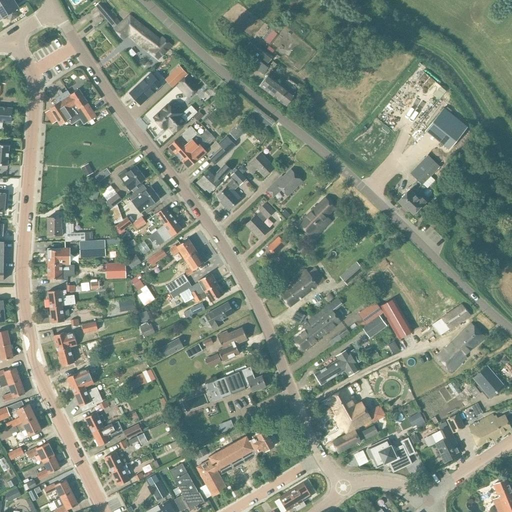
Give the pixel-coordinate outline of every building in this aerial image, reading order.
[(0,13),(3,18),(19,8),(13,0),(10,0),(0,6),(0,13)] [(149,51),(158,59),(172,45),(163,37),(160,40),(130,15),(121,23),(101,1),(95,6),(114,29),(123,39),(124,38),(128,35),(134,40),(148,52),(149,51)] [(264,40),(270,46),(279,35),(278,34),(276,33),(272,30),(264,40)] [(249,42),(244,49),(265,66),(271,58),(249,42)] [(179,66),(165,80),(173,88),(187,74),(179,66)] [(140,104),(161,85),(151,74),(130,93),(140,104)] [(189,97),(199,88),(188,75),(177,85),(189,97)] [(267,75),(265,78),(259,86),(286,106),(294,96),(282,86),(276,82),(267,75)] [(53,108),(50,109),(52,113),(57,120),(58,122),(60,125),(63,123),(68,120),(71,125),(74,123),(79,120),(80,119),(83,125),(87,123),(89,121),(90,123),(92,125),(95,123),(92,119),(96,117),(87,103),(88,103),(79,89),(70,95),(67,91),(62,94),(61,91),(58,93),(60,96),(55,99),(58,104),(53,108)] [(178,107),(174,111),(168,105),(154,119),(164,129),(168,125),(174,132),(184,122),(179,117),(183,113),(178,107)] [(0,128),(1,128),(2,122),(11,123),(12,109),(0,107),(0,128)] [(218,108),(207,118),(211,121),(221,112),(218,108)] [(425,130),(449,150),(467,127),(443,108),(425,130)] [(198,110),(192,116),(193,117),(197,122),(204,116),(198,110)] [(241,122),(229,133),(230,133),(234,139),(236,140),(248,129),(241,122)] [(181,134),(176,140),(169,146),(175,154),(198,134),(191,126),(189,128),(182,135),(181,134)] [(198,133),(198,134),(175,154),(182,161),(211,135),(207,130),(201,136),(198,133)] [(211,135),(182,161),(189,168),(196,162),(206,152),(204,150),(215,139),(211,135)] [(221,147),(213,154),(214,156),(210,159),(215,164),(236,145),(227,135),(218,143),(221,147)] [(208,149),(213,154),(221,147),(218,143),(216,141),(208,149)] [(0,164),(8,165),(9,145),(0,144),(0,164)] [(261,153),(253,160),(246,167),(252,174),(257,169),(264,177),(274,167),(261,153)] [(423,184),(439,166),(427,155),(411,173),(423,184)] [(86,178),(93,173),(88,164),(81,168),(86,178)] [(209,192),(226,174),(230,170),(225,165),(220,169),(215,175),(209,169),(198,181),(209,192)] [(238,170),(243,174),(247,170),(242,165),(238,170)] [(126,171),(120,175),(118,176),(129,191),(136,186),(145,179),(135,167),(127,173),(126,171)] [(245,179),(237,170),(231,176),(239,185),(245,179)] [(281,176),(274,183),(267,190),(273,197),(281,189),(287,195),(302,181),(290,170),(285,175),(286,176),(283,178),(281,176)] [(98,173),(93,177),(97,182),(102,178),(98,173)] [(238,186),(232,180),(226,186),(227,187),(218,196),(224,202),(222,204),(228,210),(241,198),(234,190),(238,186)] [(103,192),(103,193),(105,199),(107,202),(106,202),(109,210),(113,208),(122,200),(117,194),(111,186),(103,192)] [(133,199),(134,200),(132,200),(141,212),(159,199),(151,187),(142,194),(141,193),(133,199)] [(92,190),(89,199),(96,201),(99,192),(92,190)] [(410,190),(405,194),(398,201),(403,206),(404,205),(413,214),(426,202),(420,197),(420,198),(410,190)] [(325,198),(318,205),(299,224),(313,239),(331,221),(327,217),(336,208),(325,198)] [(275,212),(266,203),(258,210),(260,212),(256,216),(256,215),(246,225),(259,239),(269,230),(262,223),(266,219),(267,219),(275,212)] [(157,213),(147,220),(151,226),(148,229),(152,234),(157,231),(156,230),(173,218),(165,207),(157,213)] [(285,210),(281,213),(287,219),(290,215),(285,210)] [(142,217),(134,223),(138,229),(146,223),(142,217)] [(62,218),(58,218),(48,218),(48,235),(65,235),(65,242),(80,241),(93,240),(92,233),(70,233),(70,224),(62,224),(62,218)] [(127,218),(117,226),(121,231),(131,223),(127,218)] [(161,236),(155,240),(159,245),(164,242),(173,235),(182,230),(173,218),(156,230),(157,231),(161,236)] [(360,231),(352,237),(356,243),(364,237),(360,231)] [(121,234),(123,240),(131,238),(129,232),(121,234)] [(285,243),(278,236),(267,247),(273,254),(285,243)] [(119,239),(93,240),(80,241),(81,258),(105,257),(105,246),(119,246),(119,239)] [(183,259),(196,251),(188,239),(176,246),(175,245),(170,249),(173,255),(178,252),(183,259)] [(129,241),(123,245),(127,251),(133,247),(132,247),(129,242),(129,241)] [(69,265),(69,248),(61,248),(61,250),(48,250),(48,265),(69,265)] [(154,255),(148,260),(153,267),(156,265),(155,262),(158,260),(159,259),(167,254),(163,249),(156,254),(154,255)] [(196,251),(183,259),(189,268),(185,271),(188,276),(193,272),(192,271),(204,263),(196,251)] [(126,262),(131,269),(141,262),(136,255),(126,262)] [(348,269),(339,276),(348,286),(365,271),(356,261),(348,269)] [(126,263),(106,263),(107,279),(126,278),(126,263)] [(69,265),(48,265),(48,279),(61,279),(65,279),(65,276),(72,276),(72,265),(69,265)] [(290,307),(298,301),(324,280),(315,268),(308,273),(306,270),(290,282),(292,285),(280,295),(290,307)] [(174,289),(170,293),(173,298),(180,294),(182,298),(185,303),(193,298),(217,284),(211,273),(202,278),(198,281),(199,283),(192,287),(189,281),(179,287),(174,289)] [(176,282),(172,285),(174,289),(179,287),(189,281),(184,274),(174,280),(176,282)] [(137,276),(131,280),(136,288),(142,284),(137,276)] [(217,284),(193,298),(196,302),(207,296),(211,302),(215,300),(223,295),(217,284)] [(142,292),(137,295),(144,306),(155,299),(146,285),(140,289),(142,292)] [(48,292),(50,307),(61,306),(62,307),(75,305),(74,295),(65,296),(65,294),(61,295),(60,290),(48,292)] [(330,293),(323,299),(327,303),(334,298),(330,293)] [(133,299),(119,302),(120,312),(134,310),(133,299)] [(307,322),(306,320),(301,324),(306,330),(294,339),(302,351),(341,321),(334,312),(342,305),(337,299),(307,322)] [(394,299),(380,307),(399,339),(413,331),(394,299)] [(228,302),(205,315),(213,329),(222,323),(221,320),(234,313),(228,302)] [(375,302),(358,314),(366,325),(379,315),(383,313),(375,302)] [(202,303),(190,309),(183,312),(186,318),(205,309),(202,303)] [(450,329),(470,315),(461,305),(435,323),(441,330),(447,325),(450,329)] [(61,306),(50,307),(52,323),(63,322),(63,316),(69,315),(69,309),(62,310),(62,307),(61,306)] [(294,310),(290,318),(300,323),(304,314),(294,310)] [(146,312),(139,315),(142,322),(150,319),(146,312)] [(366,325),(362,328),(369,338),(387,326),(379,315),(366,325)] [(96,321),(82,325),(84,333),(85,333),(96,331),(98,330),(96,321)] [(150,322),(139,327),(144,338),(155,332),(150,322)] [(471,323),(464,330),(446,349),(439,359),(453,372),(467,358),(466,357),(485,337),(471,323)] [(227,331),(217,335),(222,348),(218,349),(223,362),(231,358),(240,354),(235,344),(238,343),(247,339),(242,328),(228,334),(227,331)] [(0,346),(10,344),(7,330),(0,331),(0,346)] [(64,332),(63,333),(54,335),(58,351),(69,348),(77,345),(74,332),(65,335),(64,332)] [(184,348),(179,338),(161,348),(165,358),(184,348)] [(203,342),(206,347),(213,344),(210,338),(203,342)] [(98,347),(96,341),(86,344),(88,350),(98,347)] [(187,357),(201,350),(198,343),(184,350),(187,357)] [(0,361),(1,361),(1,360),(13,358),(10,344),(0,346),(0,361)] [(69,348),(58,351),(62,366),(73,363),(72,357),(77,355),(76,350),(70,352),(69,348)] [(323,369),(315,374),(321,384),(330,379),(343,371),(345,370),(348,376),(353,373),(358,370),(355,364),(348,353),(347,350),(336,356),(339,360),(337,360),(323,369)] [(217,354),(204,359),(208,367),(221,362),(217,354)] [(89,361),(87,356),(79,359),(82,365),(89,361)] [(3,370),(0,371),(0,385),(1,387),(9,385),(20,381),(16,367),(4,371),(3,370)] [(222,399),(231,395),(246,389),(246,388),(250,387),(252,392),(266,386),(262,376),(255,379),(250,367),(241,371),(230,375),(215,381),(222,399)] [(474,378),(490,397),(503,386),(487,367),(474,378)] [(86,369),(67,377),(73,392),(85,387),(93,384),(86,369)] [(136,379),(126,384),(129,391),(156,379),(151,369),(147,371),(146,370),(142,372),(143,373),(135,376),(136,379)] [(2,397),(4,402),(13,399),(13,398),(25,394),(20,381),(9,385),(12,393),(2,397)] [(453,382),(448,385),(456,396),(460,392),(453,382)] [(85,387),(73,392),(80,407),(91,402),(91,401),(94,399),(90,390),(86,391),(85,387)] [(345,388),(336,394),(327,398),(346,434),(371,420),(361,402),(357,405),(353,396),(350,397),(345,388)] [(165,411),(169,409),(163,398),(160,399),(165,411)] [(109,406),(107,401),(100,404),(102,410),(109,406)] [(477,402),(471,405),(475,415),(482,413),(477,402)] [(29,404),(20,408),(17,410),(23,423),(35,417),(29,404)] [(367,412),(373,423),(385,416),(384,416),(386,415),(381,406),(379,407),(378,406),(367,412)] [(0,408),(0,420),(9,417),(6,407),(0,408)] [(171,416),(169,411),(160,415),(163,421),(171,416)] [(85,418),(92,432),(103,427),(101,423),(105,420),(102,415),(98,417),(96,412),(85,418)] [(413,415),(408,419),(412,427),(416,425),(417,427),(425,423),(419,412),(413,415)] [(458,414),(447,419),(453,433),(464,427),(458,414)] [(511,429),(507,420),(504,416),(496,420),(493,415),(469,427),(478,446),(511,429)] [(29,436),(32,434),(41,430),(35,417),(23,423),(15,426),(10,429),(12,434),(25,428),(29,436)] [(103,427),(92,432),(99,446),(110,441),(108,436),(116,432),(112,423),(103,427)] [(142,431),(138,424),(124,432),(127,439),(142,431)] [(377,433),(374,426),(362,432),(366,439),(377,433)] [(254,439),(249,441),(256,454),(264,449),(265,451),(273,446),(273,445),(278,443),(274,436),(269,439),(264,430),(263,430),(261,427),(255,430),(257,435),(253,437),(254,439)] [(448,427),(439,431),(431,435),(444,462),(455,456),(450,446),(456,443),(448,427)] [(361,441),(355,430),(332,442),(338,453),(361,441)] [(415,433),(410,436),(412,441),(418,439),(415,433)] [(140,442),(137,436),(128,440),(131,446),(140,442)] [(256,454),(249,441),(246,436),(208,457),(210,460),(197,467),(206,485),(201,488),(206,498),(212,494),(212,496),(226,488),(219,475),(228,470),(229,472),(236,468),(236,469),(241,466),(241,465),(248,461),(247,460),(256,454)] [(387,439),(377,444),(368,448),(367,451),(371,458),(373,459),(377,467),(384,463),(385,465),(387,466),(389,465),(393,472),(412,464),(408,456),(415,453),(408,438),(401,441),(402,446),(396,449),(395,447),(391,446),(390,446),(387,439)] [(129,445),(126,440),(119,443),(122,449),(129,445)] [(179,440),(169,444),(172,450),(182,445),(179,440)] [(38,453),(42,461),(54,456),(48,443),(37,449),(36,447),(26,453),(28,458),(38,453)] [(208,453),(204,447),(196,453),(199,459),(208,453)] [(20,448),(8,454),(11,460),(23,454),(20,448)] [(353,452),(356,465),(367,462),(364,450),(353,452)] [(104,457),(111,471),(127,464),(122,454),(118,456),(115,452),(104,457)] [(0,465),(3,470),(9,467),(2,456),(0,458),(0,465)] [(54,456),(42,461),(46,470),(36,474),(39,480),(50,475),(49,474),(60,468),(54,456)] [(141,457),(127,462),(129,468),(143,464),(141,457)] [(204,501),(203,499),(199,492),(198,492),(182,463),(169,470),(182,495),(174,500),(180,511),(188,507),(190,510),(195,506),(197,509),(200,507),(199,504),(204,501)] [(150,464),(143,467),(146,474),(153,471),(150,464)] [(122,466),(111,471),(119,486),(128,481),(129,480),(127,475),(122,466)] [(144,478),(142,473),(135,476),(138,482),(144,478)] [(156,474),(145,480),(148,486),(147,487),(152,496),(154,495),(157,501),(168,494),(156,474)] [(7,482),(10,488),(19,483),(16,477),(7,482)] [(56,489),(60,497),(72,492),(66,479),(55,485),(54,484),(44,489),(46,494),(56,489)] [(511,511),(511,492),(506,479),(493,484),(498,498),(493,500),(497,511),(511,511)] [(33,480),(27,484),(23,486),(26,491),(29,489),(36,486),(33,480)] [(291,491),(279,498),(287,511),(295,506),(297,511),(306,505),(303,501),(311,496),(303,483),(291,491)] [(17,487),(4,494),(9,502),(21,496),(17,487)] [(65,511),(68,511),(67,510),(78,504),(72,492),(60,497),(64,506),(51,511),(65,511)] [(36,511),(30,498),(26,500),(31,511),(36,511)] [(174,511),(168,501),(160,506),(162,510),(158,511),(174,511)]
